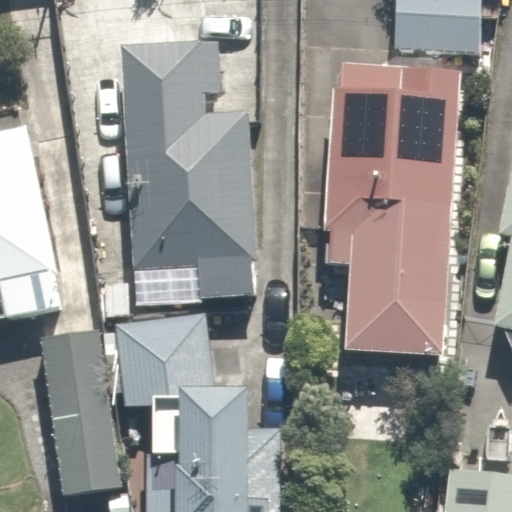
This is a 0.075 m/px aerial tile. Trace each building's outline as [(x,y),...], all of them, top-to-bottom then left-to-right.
[(500,19),(406,12),(402,64),(496,71),(500,19)] [(234,59),(137,61),(142,281),(207,280),(208,314),(272,313),(268,121),(235,121),(234,59)] [(458,371),(472,92),(472,78),(349,72),(339,279),(369,281),(365,367),(458,371)] [(0,339),(42,330),(47,351),(81,343),(75,322),(32,138),(0,145),(0,339)] [(235,405),(228,325),(126,334),(132,414),(235,405)] [(115,346),(45,356),(67,507),(138,497),(115,346)] [(284,511),(288,416),(205,414),(202,511),(284,511)] [(511,511),(511,478),(459,474),(456,511),(511,511)]
